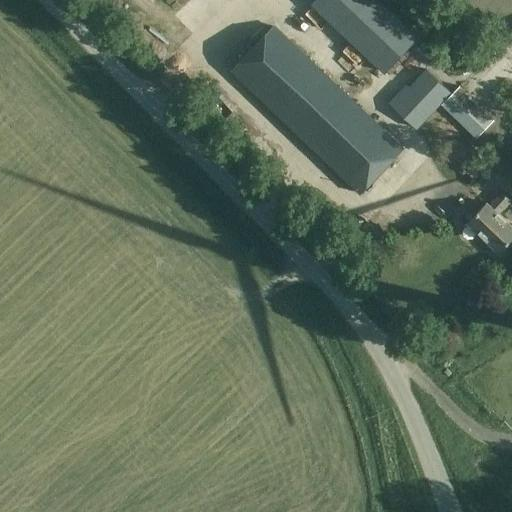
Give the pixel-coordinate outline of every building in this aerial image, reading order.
[(196,11),(204,0),(182,0),(182,1),(196,11)] [(379,0),(312,0),(311,2),(384,71),(418,36),(379,0)] [(272,25),(230,69),(360,193),(402,148),(272,25)] [(427,68),(392,104),(416,128),(450,91),(427,68)] [(493,119),(459,86),(441,105),(474,138),(493,119)] [(240,89),(229,95),(239,114),(250,108),(240,89)] [(485,202),(467,221),(499,251),(511,237),(511,227),(497,214),(511,200),(501,191),(488,205),(485,202)]
